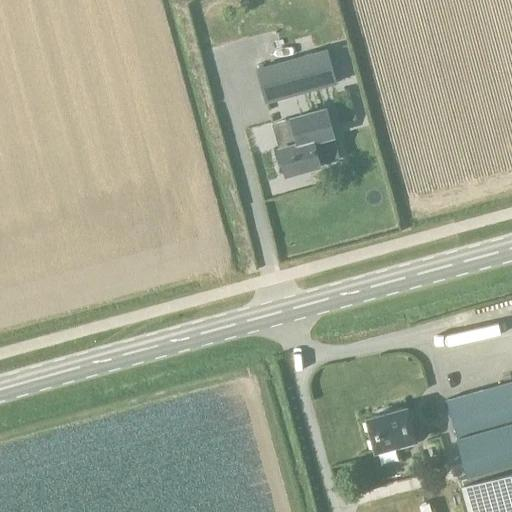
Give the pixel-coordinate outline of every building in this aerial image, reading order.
[(255,69),(265,102),(335,82),(326,49),(255,69)] [(318,165),(311,141),(332,135),(325,109),(290,119),(297,144),(278,149),(285,174),(318,165)] [(458,452),(511,437),(511,382),(444,401),(458,452)] [(374,452),(415,441),(406,407),(365,418),(374,452)] [(511,511),(511,437),(458,452),(465,476),(461,477),(462,483),(461,484),(468,511),(511,511)]
